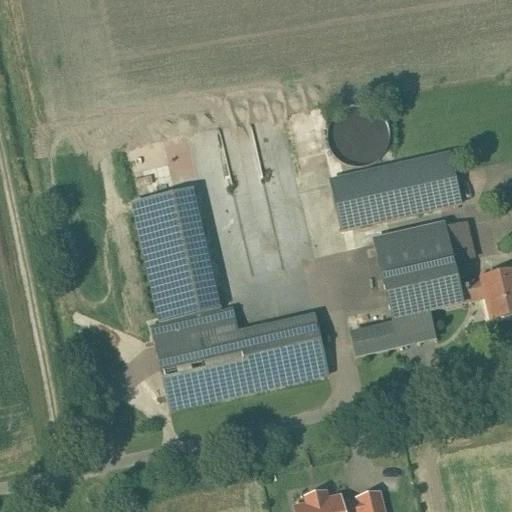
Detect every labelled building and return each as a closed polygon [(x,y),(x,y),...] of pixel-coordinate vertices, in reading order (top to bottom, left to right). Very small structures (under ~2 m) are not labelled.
[(198,142),(219,255),(278,244),(276,236),(294,232),(293,227),(303,225),(300,212),(287,214),(284,196),(295,194),(282,126),(198,142)] [(332,184),(344,235),(463,208),(452,157),(332,184)] [(362,356),(398,347),(406,346),(468,332),(444,227),(374,242),(393,325),(357,333),(362,356)] [(511,277),(483,284),(494,331),(511,326),(511,277)] [(314,307),(239,324),(234,305),(148,324),(170,421),(241,405),(256,401),(331,385),(314,307)] [(381,511),(378,496),(357,501),(358,505),(359,511),(381,511)] [(308,508),(294,511),(341,511),(341,509),(339,500),(325,503),(325,500),(308,504),(308,508)]
